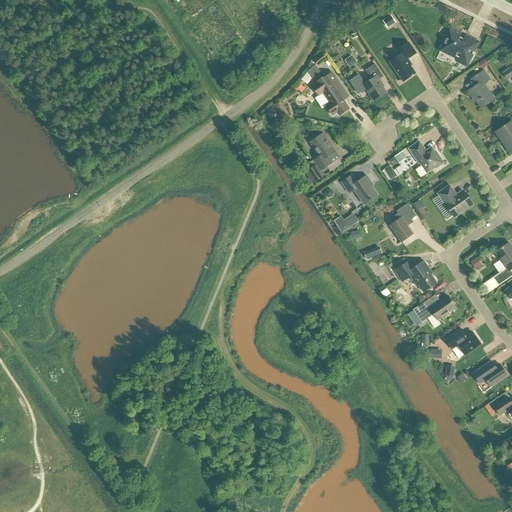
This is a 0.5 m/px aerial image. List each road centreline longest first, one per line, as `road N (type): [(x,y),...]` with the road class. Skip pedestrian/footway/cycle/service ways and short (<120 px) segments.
road 1 (unclassified): [(0,273),(219,120)]
road 2 (residential): [(511,211),(431,99),(387,126),(382,140)]
road 3 (residential): [(511,345),(448,255),(511,211)]
road 4 (unclassified): [(323,0),(280,72),(219,120)]
